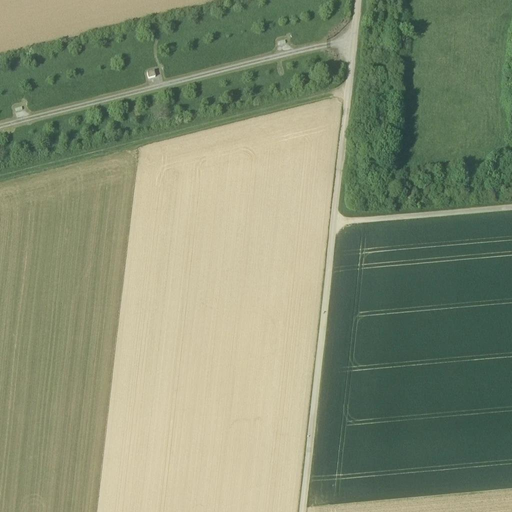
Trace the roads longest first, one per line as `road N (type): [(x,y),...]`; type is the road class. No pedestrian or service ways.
road 1 (track): [(302,511),(358,0)]
road 2 (track): [(354,38),(0,127)]
road 3 (track): [(347,91),(0,179)]
road 4 (track): [(511,207),(333,223)]
